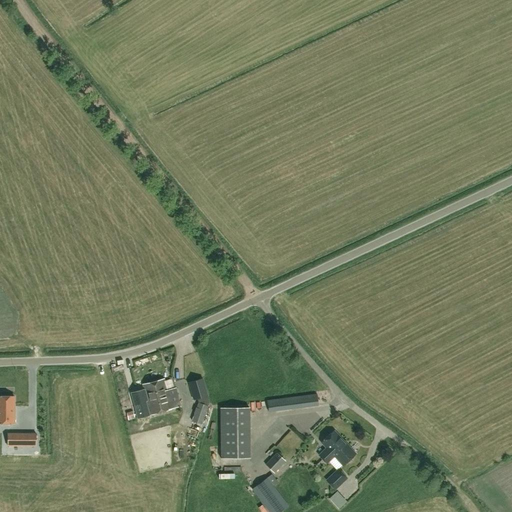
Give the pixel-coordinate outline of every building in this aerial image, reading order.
[(193,399),(208,396),(203,379),(189,383),(193,399)] [(143,386),(150,415),(181,407),(176,387),(167,390),(164,380),(143,386)] [(267,401),(268,412),(318,405),(317,394),(267,401)] [(0,423),(14,423),(14,397),(0,396),(0,423)] [(202,425),(208,406),(198,402),(191,421),(202,425)] [(137,418),(148,415),(146,405),(135,408),(137,418)] [(220,458),(250,458),(249,408),(220,408),(220,458)] [(151,471),(153,485),(160,485),(161,492),(170,491),(167,471),(157,472),(152,427),(142,428),(147,466),(152,465),(153,471),(151,471)] [(327,448),(319,455),(327,463),(334,456),(343,465),(355,454),(334,431),(322,442),(327,448)] [(8,432),(8,445),(34,445),(34,432),(8,432)] [(286,461),(276,452),(265,464),(274,473),(286,461)] [(325,480),(334,490),(335,490),(347,479),(338,468),(325,480)] [(269,511),(280,511),(288,506),(273,486),(278,482),(272,474),(252,489),(269,511)]
